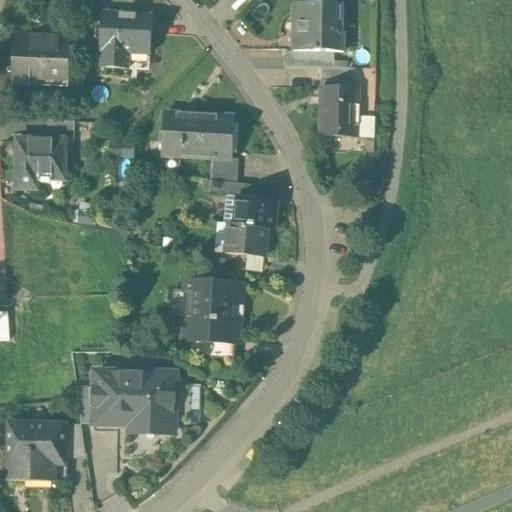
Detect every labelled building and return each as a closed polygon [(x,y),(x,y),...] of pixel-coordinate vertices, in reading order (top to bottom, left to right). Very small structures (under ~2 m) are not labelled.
[(336,5),(294,4),(293,52),(331,53),(343,53),(344,34),(336,34),(336,5)] [(131,16),(103,14),(101,52),(102,52),(101,68),(129,70),(130,53),(150,55),(153,17),(151,17),(151,18),(131,17),(131,16)] [(70,40),(15,37),(13,87),(39,88),(39,80),(69,81),(70,40)] [(293,52),(286,52),(286,69),(322,70),(322,69),(331,69),(331,53),(293,52)] [(331,69),(322,69),(322,70),(322,89),(353,89),(353,70),(331,69)] [(353,89),(322,89),(321,120),(323,120),(322,136),(321,136),(321,138),(357,139),(357,137),(351,137),(352,121),(358,121),(359,90),(353,89)] [(234,118),(165,114),(163,157),(213,160),(232,161),(232,160),(234,118)] [(75,123),(48,122),(47,140),(65,141),(66,142),(74,142),(75,123)] [(47,140),(16,140),(16,190),(37,190),(37,180),(65,181),(66,142),(65,141),(47,140)] [(136,142),(111,142),(110,158),(134,158),(136,142)] [(232,161),(213,160),(211,182),(237,185),(237,184),(239,160),(232,160),(232,161)] [(133,168),(118,166),(117,176),(132,177),(133,176),(133,168)] [(237,185),(211,182),(210,194),(238,197),(238,196),(250,198),(251,186),(237,184),(237,185)] [(250,198),(238,196),(238,197),(235,226),(268,230),(274,230),(278,201),(250,198)] [(235,226),(229,225),(226,255),(265,259),(268,230),(235,226)] [(20,237),(21,273),(63,272),(63,236),(20,237)] [(237,286),(191,283),(191,280),(189,280),(186,339),(192,340),(236,342),(239,283),(238,283),(237,286)] [(0,341),(9,340),(7,313),(0,313),(0,341)] [(39,317),(24,317),(23,346),(23,354),(39,354),(39,317)] [(58,330),(46,330),(46,346),(58,346),(58,330)] [(236,342),(192,340),(191,355),(235,357),(236,342)] [(84,341),(74,341),(74,349),(84,350),(84,341)] [(7,345),(6,354),(23,354),(23,346),(7,345)] [(176,375),(95,373),(95,389),(118,390),(117,426),(130,426),(130,434),(174,435),(176,375)] [(65,426),(9,424),(8,465),(9,465),(9,481),(26,481),(26,476),(47,476),(47,460),(64,460),(65,454),(65,426)] [(81,426),(65,426),(65,454),(85,454),(81,426)]
